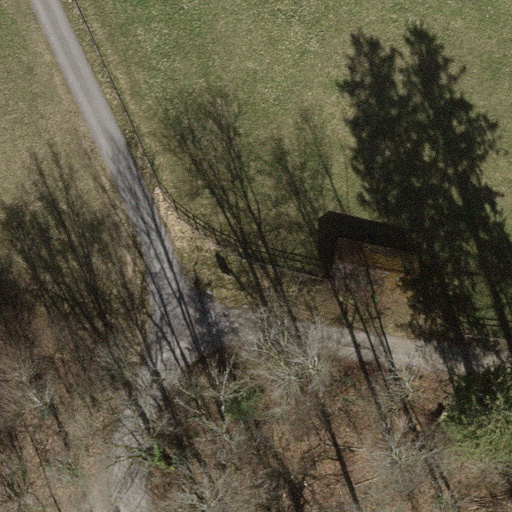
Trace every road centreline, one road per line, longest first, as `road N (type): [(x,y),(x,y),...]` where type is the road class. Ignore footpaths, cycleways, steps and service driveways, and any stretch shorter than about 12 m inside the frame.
road 1 (track): [(181,322),(139,206),(44,0)]
road 2 (track): [(181,322),(271,328),(511,368)]
road 3 (track): [(122,493),(123,464),(181,322)]
